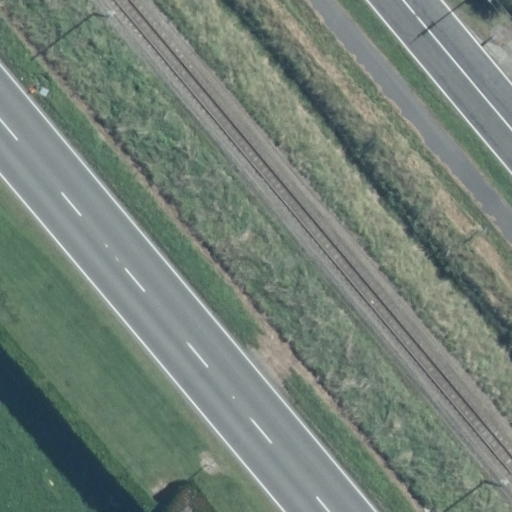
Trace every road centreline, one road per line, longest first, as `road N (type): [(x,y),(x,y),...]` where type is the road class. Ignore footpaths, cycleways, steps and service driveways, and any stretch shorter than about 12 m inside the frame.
road 1 (secondary): [(0,129),(320,511)]
road 2 (tertiary): [(402,0),(511,129)]
